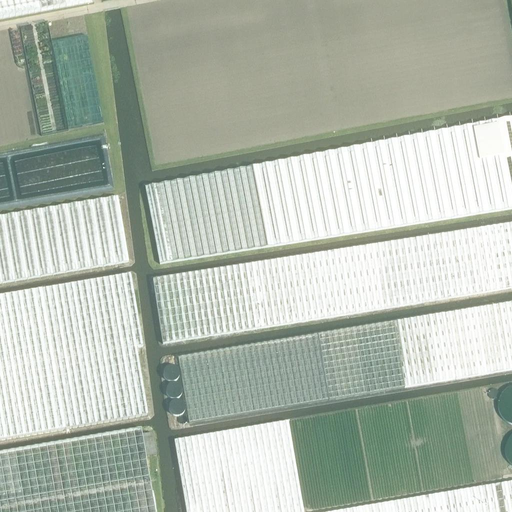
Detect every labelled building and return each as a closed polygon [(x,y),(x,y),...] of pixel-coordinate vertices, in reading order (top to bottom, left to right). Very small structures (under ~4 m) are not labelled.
[(0,0),(0,19),(91,2),(90,0),(0,0)] [(145,188),(160,265),(337,238),(511,209),(511,118),(346,150),(145,188)] [(0,283),(129,262),(117,197),(0,216),(0,283)] [(153,280),(163,344),(308,322),(511,289),(511,224),(298,258),(153,280)] [(0,296),(0,440),(65,430),(148,416),(137,348),(143,347),(131,275),(0,296)] [(511,303),(362,329),(318,335),(178,358),(189,424),(329,401),(511,370),(511,303)] [(511,386),(511,387),(507,389),(504,391),(502,394),(500,398),(499,402),(498,405),(499,409),(500,413),(502,416),(504,419),(507,422),(511,424),(511,386)] [(303,511),(288,421),(174,441),(186,511),(511,511),(511,482),(339,511),(303,511)] [(0,511),(155,511),(141,429),(0,453),(0,511)]
